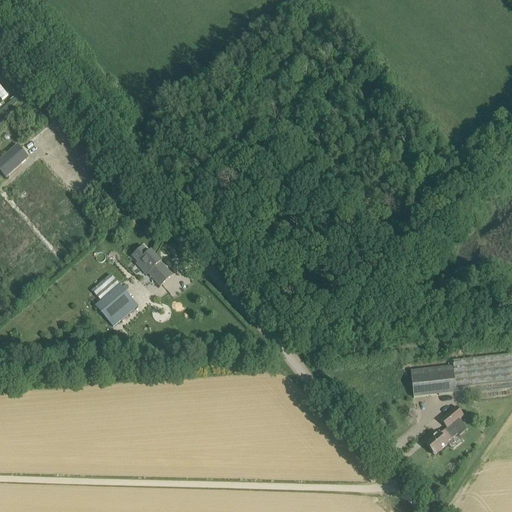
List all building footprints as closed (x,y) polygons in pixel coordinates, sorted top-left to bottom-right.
[(0,171),(6,179),(22,165),(29,158),(18,145),(0,160),(0,171)] [(0,286),(14,302),(100,227),(40,159),(0,194),(0,286)] [(151,251),(142,260),(151,270),(149,272),(157,281),(168,271),(161,263),(151,251)] [(120,285),(101,301),(92,309),(110,330),(114,327),(138,306),(120,285)] [(511,354),(453,362),(453,367),(456,389),(511,381),(511,354)] [(456,389),(453,367),(411,372),(414,398),(456,394),(456,389)] [(440,421),(447,429),(464,416),(457,407),(440,421)] [(379,424),(386,431),(390,427),(383,420),(379,424)] [(439,434),(425,445),(434,456),(448,444),(447,443),(452,440),(458,435),(459,436),(467,430),(459,420),(447,429),(440,435),(439,434)]
